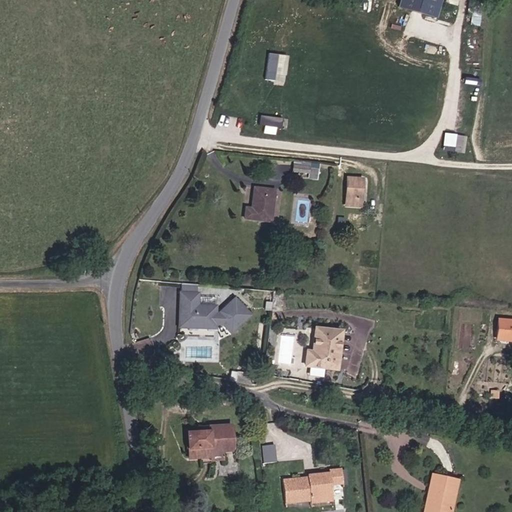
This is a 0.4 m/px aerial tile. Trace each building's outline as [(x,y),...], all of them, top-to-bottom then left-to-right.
[(443,0),(403,0),(402,5),(439,17),(443,0)] [(267,53),(265,80),(287,82),(290,54),(267,53)] [(279,131),(281,117),(260,114),(258,128),(279,131)] [(445,132),(443,150),(462,152),(464,134),(445,132)] [(320,179),(321,169),(305,167),(305,171),(292,170),(292,176),(320,179)] [(348,208),(363,210),(366,183),(350,181),(348,208)] [(271,222),(275,192),(255,189),(252,212),(246,211),(245,220),(271,222)] [(180,283),(178,327),(224,328),(224,332),(242,332),(243,307),(237,307),(237,303),(217,302),(217,304),(198,303),(199,283),(180,283)] [(498,338),(511,338),(511,321),(500,320),(499,327),(498,338)] [(316,352),(309,352),(308,365),(336,368),(340,330),(318,326),(316,352)] [(322,392),(305,389),(303,399),(320,403),(322,392)] [(213,425),(213,431),(205,431),(190,431),(189,454),(212,455),(212,451),(223,451),(233,452),(234,426),(213,425)] [(265,462),(277,460),(275,443),(262,445),(265,462)] [(212,451),(212,455),(211,463),(223,463),(223,451),(212,451)] [(295,488),(294,483),(284,484),(287,504),(312,501),(313,504),(346,500),(343,469),(330,471),(330,476),(320,477),(321,483),(310,484),(309,481),(300,482),(300,487),(295,488)] [(427,484),(417,511),(447,511),(458,480),(431,471),(427,484)]
